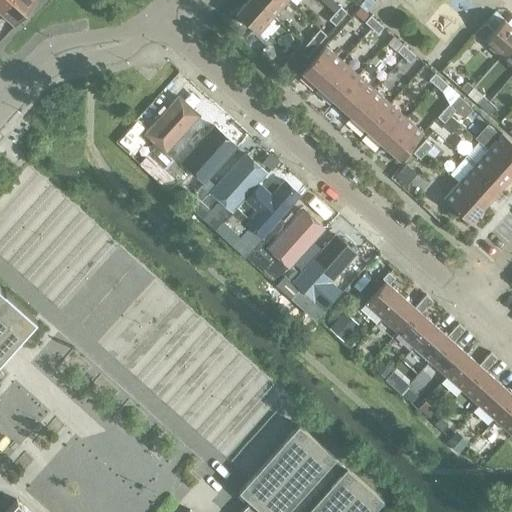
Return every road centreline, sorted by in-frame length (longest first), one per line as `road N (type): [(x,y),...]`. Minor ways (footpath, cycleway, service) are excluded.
road 1 (residential): [(469,304),(153,23)]
road 2 (residential): [(144,25),(49,44),(24,70)]
road 3 (residential): [(24,70),(110,55),(144,25)]
